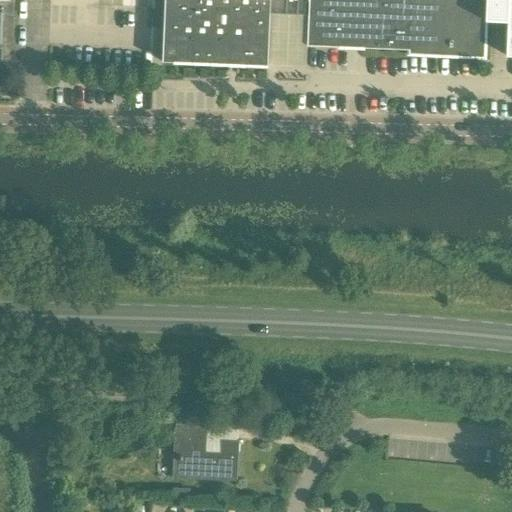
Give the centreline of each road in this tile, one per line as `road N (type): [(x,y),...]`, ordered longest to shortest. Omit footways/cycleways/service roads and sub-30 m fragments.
road 1 (primary): [(511,339),(0,316)]
road 2 (unclassified): [(511,134),(0,120)]
road 3 (unclassified): [(293,511),(321,457),(362,431),(511,438)]
